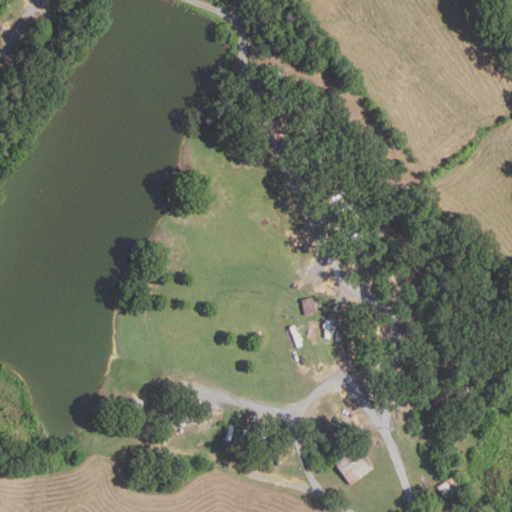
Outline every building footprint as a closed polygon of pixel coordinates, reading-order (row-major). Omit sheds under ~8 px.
[(427,314),(419,308),(444,276),(451,282),(427,314)] [(304,315),(301,300),(314,298),(317,313),(304,315)] [(477,390),(468,393),(465,383),(474,380),(477,390)] [(503,389),(488,398),(483,390),(498,380),(503,389)] [(453,408),(436,413),(433,401),(450,396),(453,408)] [(421,439),(417,427),(430,422),(433,430),(429,431),(431,435),(421,439)] [(376,468),(353,485),(331,457),(354,440),(376,468)] [(464,487),(447,499),(438,488),(455,475),(464,487)]
